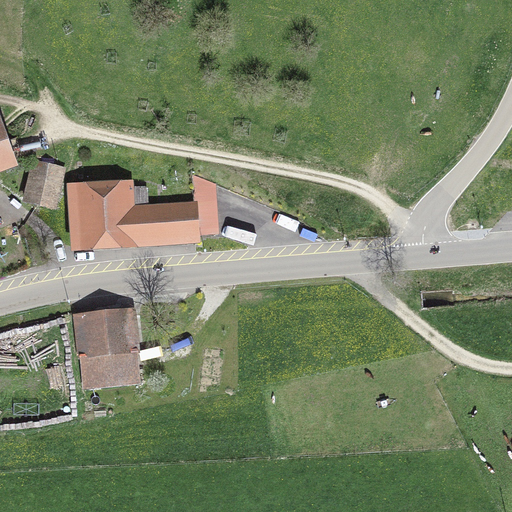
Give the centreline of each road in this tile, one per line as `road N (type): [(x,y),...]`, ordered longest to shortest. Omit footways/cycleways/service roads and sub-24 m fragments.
road 1 (secondary): [(511,249),(110,281),(0,302)]
road 2 (track): [(50,129),(326,176),(359,187),(424,230)]
road 3 (track): [(339,263),(436,344),(485,370),(511,371)]
